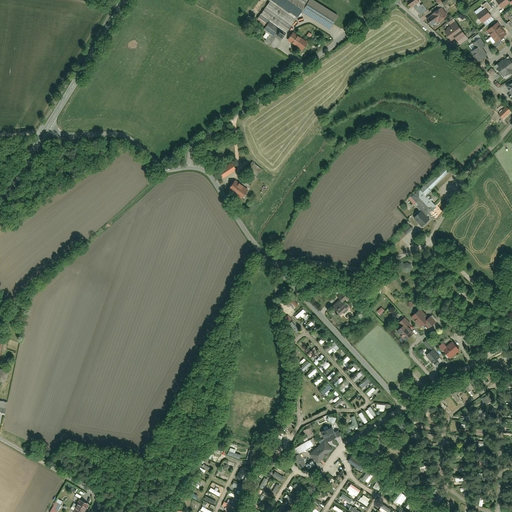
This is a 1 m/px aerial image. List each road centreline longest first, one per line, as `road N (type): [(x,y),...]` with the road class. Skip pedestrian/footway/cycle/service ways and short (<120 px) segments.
road 1 (residential): [(396,0),(194,145),(187,168)]
road 2 (residential): [(275,266),(405,407)]
road 3 (residential): [(429,241),(369,268),(300,259),(275,266)]
road 4 (residential): [(45,129),(123,136),(164,169),(187,168)]
road 5 (residential): [(298,511),(344,443),(405,407)]
road 6 (tertiary): [(45,129),(121,4)]
road 7 (residential): [(511,125),(465,178),(429,241)]
road 8 (residential): [(187,168),(208,173),(275,266)]
road 9 (residential): [(405,407),(511,340)]
